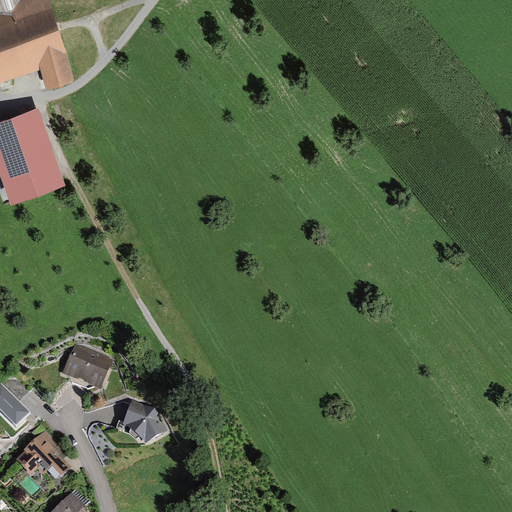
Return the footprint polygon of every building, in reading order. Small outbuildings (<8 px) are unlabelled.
[(0,0),(0,80),(44,66),(48,76),(78,66),(56,0),(0,0)] [(64,179),(34,105),(0,119),(0,143),(21,196),(64,179)] [(8,188),(0,161),(0,189),(0,190),(8,188)] [(122,361),(81,345),(69,377),(109,393),(122,361)] [(45,420),(13,391),(0,405),(0,407),(30,435),(45,420)] [(166,445),(172,435),(164,412),(159,411),(156,404),(151,406),(137,405),(129,429),(136,435),(152,448),(166,445)] [(45,430),(15,461),(31,477),(37,470),(43,477),(48,472),(58,481),(71,468),(64,460),(70,454),(45,430)] [(72,494),(53,511),(80,511),(85,507),(72,494)]
